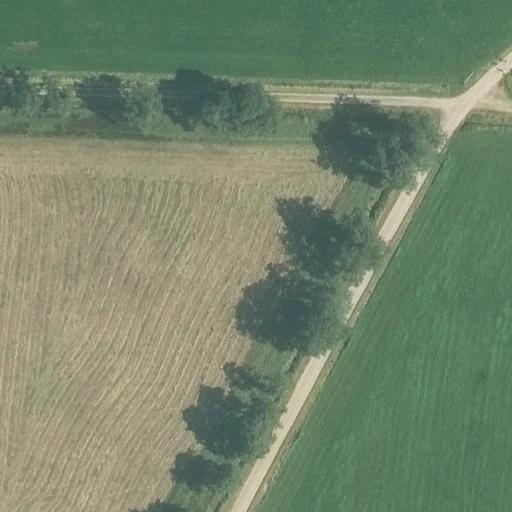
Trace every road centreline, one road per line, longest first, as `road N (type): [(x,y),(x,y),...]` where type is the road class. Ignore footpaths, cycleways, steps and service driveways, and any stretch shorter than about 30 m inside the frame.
road 1 (track): [(242,511),(454,107)]
road 2 (track): [(454,107),(0,91)]
